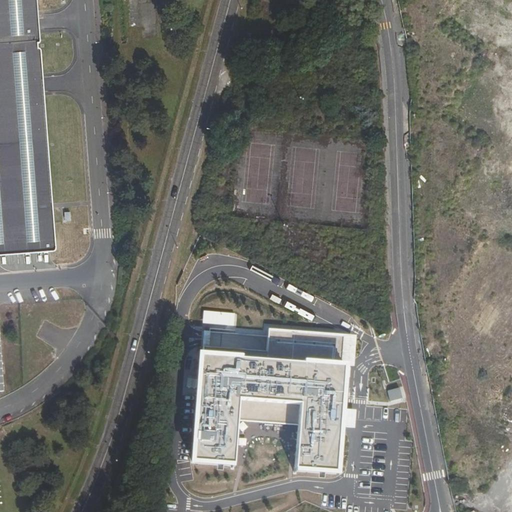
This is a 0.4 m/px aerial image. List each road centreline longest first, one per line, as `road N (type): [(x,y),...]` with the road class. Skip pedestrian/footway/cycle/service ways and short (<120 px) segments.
road 1 (secondary): [(81,511),(115,426),(230,0)]
road 2 (tertiary): [(438,511),(401,283),(390,56),(378,0)]
road 3 (unknown): [(348,488),(375,493),(389,472),(383,428),(356,399)]
